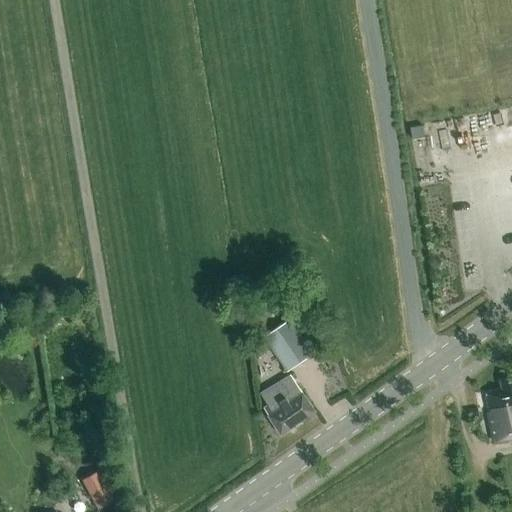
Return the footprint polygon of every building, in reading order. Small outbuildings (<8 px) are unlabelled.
[(272,309),(255,313),(259,328),(276,324),(272,309)] [(264,336),(286,369),(314,350),(292,317),(264,336)] [(290,376),(273,388),(260,396),(267,407),(264,409),(268,415),(269,415),(282,434),(314,412),(290,376)] [(494,441),(511,437),(511,380),(501,383),(503,391),(486,395),(490,413),(488,413),(494,441)] [(470,409),(472,418),(479,417),(477,408),(470,409)] [(93,511),(119,499),(109,480),(83,494),(93,511)]
